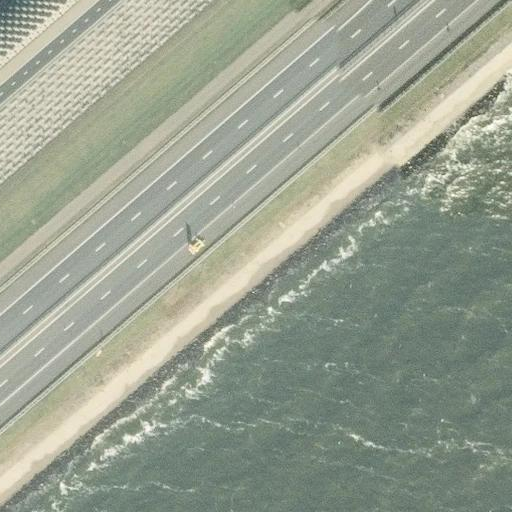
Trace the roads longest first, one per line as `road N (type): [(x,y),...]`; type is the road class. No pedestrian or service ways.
road 1 (motorway): [(0,386),(448,0)]
road 2 (motorway): [(388,0),(0,335)]
